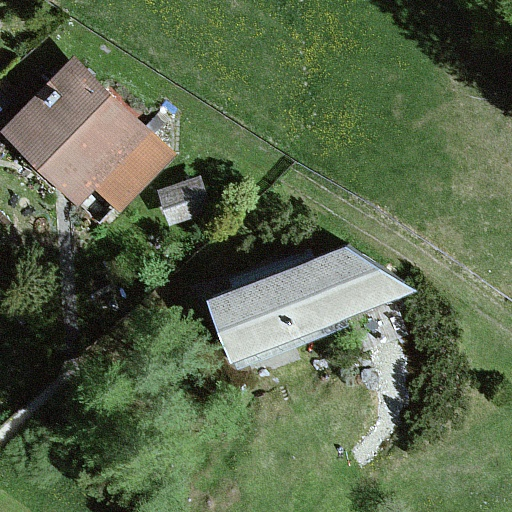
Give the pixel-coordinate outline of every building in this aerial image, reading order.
[(0,40),(8,30),(0,23),(0,40)] [(86,61),(17,129),(92,205),(110,187),(130,208),(181,157),(86,61)] [(207,173),(165,183),(174,217),(215,207),(207,173)] [(359,250),(232,294),(253,361),(426,292),(359,250)] [(0,511),(15,511),(0,498),(0,511)]
